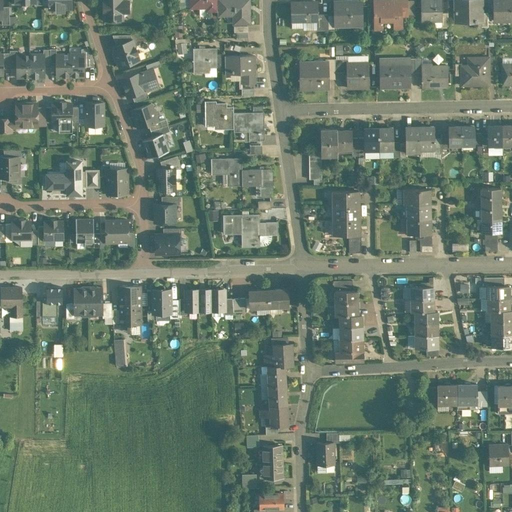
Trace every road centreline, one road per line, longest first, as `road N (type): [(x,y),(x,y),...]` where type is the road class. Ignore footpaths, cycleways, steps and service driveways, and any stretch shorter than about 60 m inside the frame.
road 1 (residential): [(279,112),(511,107)]
road 2 (residential): [(511,264),(302,267)]
road 3 (residential): [(306,374),(511,361)]
road 4 (residential): [(302,267),(145,273)]
road 5 (residential): [(279,112),(302,267)]
road 6 (residential): [(145,273),(0,275)]
road 7 (residential): [(0,205),(144,205)]
road 8 (residential): [(301,511),(306,374)]
road 9 (residential): [(144,205),(110,86)]
